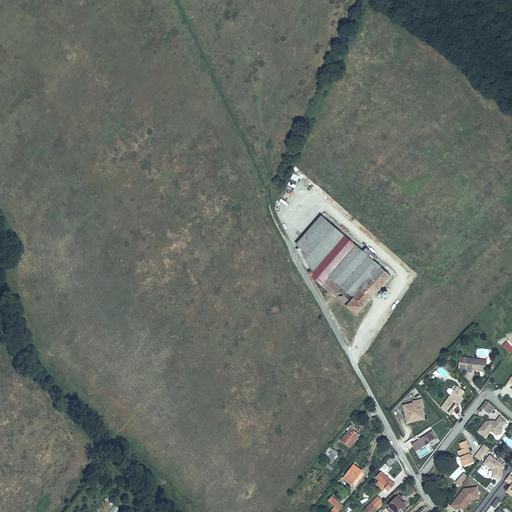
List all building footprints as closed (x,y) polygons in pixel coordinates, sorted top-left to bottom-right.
[(290,179),(297,182),(299,176),(292,173),(290,179)] [(363,252),(325,219),(300,248),(297,250),(308,271),(311,269),(312,270),(314,272),(313,273),(311,271),(309,274),(311,276),(356,315),(391,276),(373,260),(370,257),(363,252)] [(376,256),(366,248),(363,252),(370,257),(373,260),(376,256)] [(502,345),(509,353),(511,350),(511,347),(506,341),(502,345)] [(487,365),(481,364),(482,360),(460,357),(458,368),(467,369),(466,371),(473,372),(473,369),(473,368),(475,368),(475,369),(479,370),(479,371),(486,372),(487,365)] [(457,403),(462,397),(462,396),(465,392),(458,387),(454,391),(451,395),(441,407),(451,414),(453,411),(452,410),(457,403)] [(422,408),(420,408),(418,400),(413,401),(413,403),(404,405),(407,420),(409,419),(411,421),(419,419),(419,417),(421,414),(423,413),(422,408)] [(490,410),(494,406),(486,400),(481,407),(488,413),(491,413),(490,410)] [(503,428),(502,427),(506,422),(500,416),(495,422),(494,421),(491,424),(489,424),(486,421),(478,431),(485,437),(491,430),(497,435),(498,435),(500,434),(502,433),(503,432),(502,429),(503,428)] [(357,429),(351,424),(347,430),(348,431),(341,440),(350,447),(355,441),(353,440),(355,438),(356,439),(359,435),(355,432),(357,429)] [(432,430),(411,444),(416,451),(437,438),(432,430)] [(473,462),(467,448),(469,447),(466,440),(459,443),(462,449),(459,451),(461,457),(465,466),(473,462)] [(478,452),(484,457),(490,449),(484,444),(478,452)] [(498,446),(493,452),(503,459),(506,456),(501,452),(503,450),(498,446)] [(338,452),(334,449),(326,460),(330,463),(338,452)] [(410,451),(407,453),(415,468),(418,466),(410,451)] [(506,462),(500,457),(497,461),(490,455),(484,463),(496,472),(492,477),(502,478),(502,470),(500,468),(503,465),(506,462)] [(385,463),(379,469),(382,471),(376,477),(379,480),(376,483),(383,490),(385,488),(389,491),(395,484),(384,474),(390,467),(385,463)] [(354,465),(344,478),(352,485),(362,471),(354,465)] [(465,478),(462,476),(462,475),(455,483),(458,485),(465,478)] [(458,496),(451,505),(456,509),(461,508),(461,504),(468,503),(468,501),(469,499),(472,498),(478,498),(477,487),(464,489),(464,492),(461,495),(458,496)] [(337,511),(343,506),(332,496),(329,500),(335,506),(332,510),(334,511),(337,511)] [(376,508),(383,501),(378,496),(367,508),(371,511),(374,511),(377,510),(376,508)] [(401,500),(397,496),(388,505),(389,506),(395,511),(399,511),(403,509),(401,508),(405,504),(401,500)] [(461,508),(464,511),(472,498),(469,499),(468,501),(468,503),(461,504),(461,508)] [(495,508),(501,501),(497,498),(491,505),(495,508)] [(385,503),(383,501),(376,508),(377,510),(385,503)]
